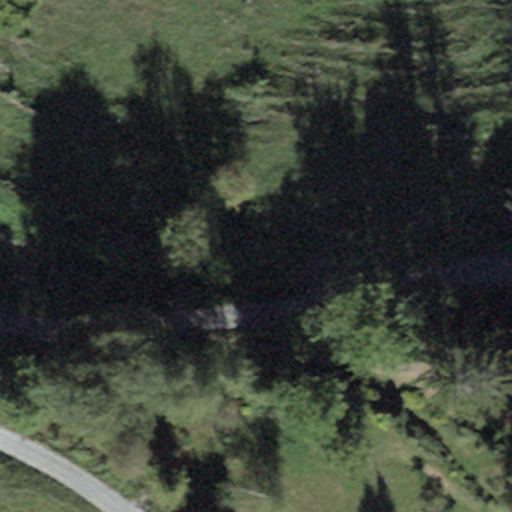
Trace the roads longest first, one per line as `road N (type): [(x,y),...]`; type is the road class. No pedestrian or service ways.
road 1 (track): [(511,271),(469,288),(208,328),(51,327),(0,318)]
road 2 (track): [(0,437),(124,511)]
